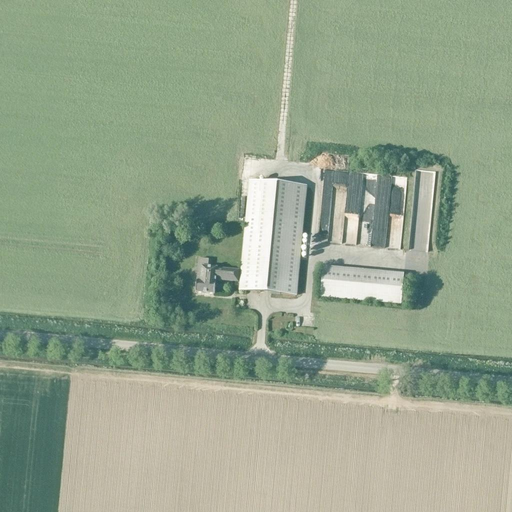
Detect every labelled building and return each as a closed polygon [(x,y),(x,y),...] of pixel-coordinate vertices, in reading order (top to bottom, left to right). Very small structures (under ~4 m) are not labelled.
[(339,196),(339,177),(327,176),(327,168),(318,168),(317,195),(339,196)] [(340,207),(366,209),(368,177),(342,176),(340,207)] [(394,248),(397,180),(370,178),(367,247),(394,248)] [(198,282),(197,293),(216,294),(217,280),(241,283),(240,290),(297,296),(308,187),(250,182),(242,271),(218,269),(208,268),(209,260),(199,259),(199,267),(198,282)] [(325,226),(324,240),(334,241),(334,226),(325,226)] [(321,298),(402,305),(405,275),(324,268),(321,298)]
